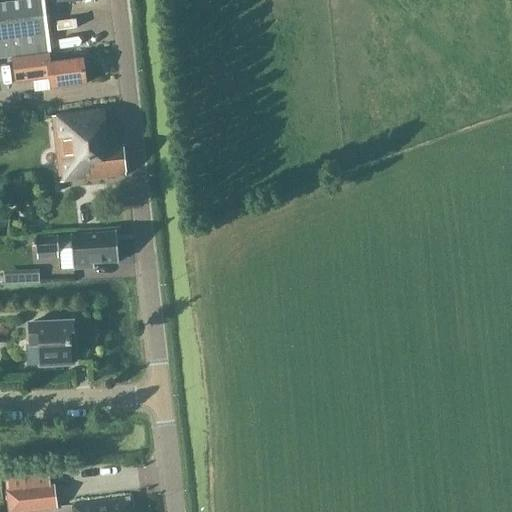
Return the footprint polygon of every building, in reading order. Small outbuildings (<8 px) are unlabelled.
[(45,0),(29,0),(0,3),(0,59),(14,58),(49,53),(51,53),(50,49),(45,0)] [(79,23),(78,34),(101,35),(102,24),(79,23)] [(50,64),(49,53),(14,58),(17,83),(51,79),(52,89),(86,85),(83,60),(50,64)] [(59,184),(126,177),(123,144),(118,145),(116,125),(106,127),(105,110),(51,117),(59,184)] [(58,253),(59,253),(59,250),(72,249),(73,270),(95,269),(94,264),(118,262),(118,263),(119,263),(117,232),(115,232),(115,233),(71,236),(58,237),(35,238),(36,254),(37,254),(58,253)] [(29,325),(31,346),(40,346),(41,366),(46,366),(46,369),(62,369),(62,365),(72,365),(70,338),(74,337),(73,322),(59,323),(59,318),(45,318),(45,324),(29,325)] [(49,474),(8,479),(8,480),(9,491),(8,491),(10,511),(30,511),(57,509),(55,486),(50,486),(49,474)] [(127,499),(73,506),(74,511),(130,511),(129,500),(129,498),(127,499)]
